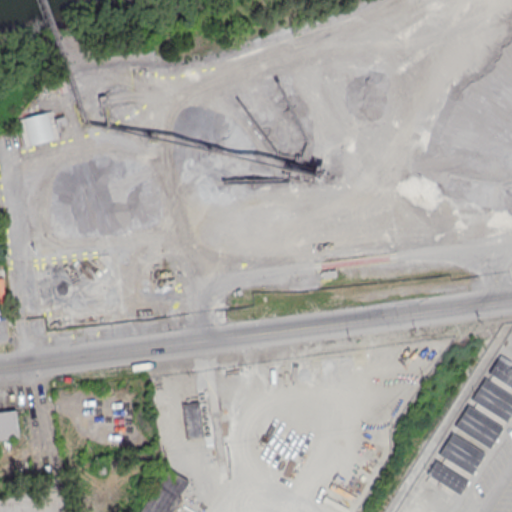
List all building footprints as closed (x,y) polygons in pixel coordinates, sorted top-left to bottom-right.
[(126,321),(118,252),(34,262),(42,331),(126,321)] [(511,367),(496,359),(480,387),(511,405),(511,367)] [(468,407),(502,426),(510,411),(476,392),(468,407)] [(186,437),(182,403),(199,401),(203,435),(186,437)] [(0,411),(14,410),(17,438),(0,439),(0,411)] [(481,457),(448,437),(439,451),(472,472),(481,457)] [(136,511),(166,467),(188,481),(178,497),(182,499),(173,511),(136,511)] [(406,506),(415,511),(445,511),(415,492),(406,506)]
